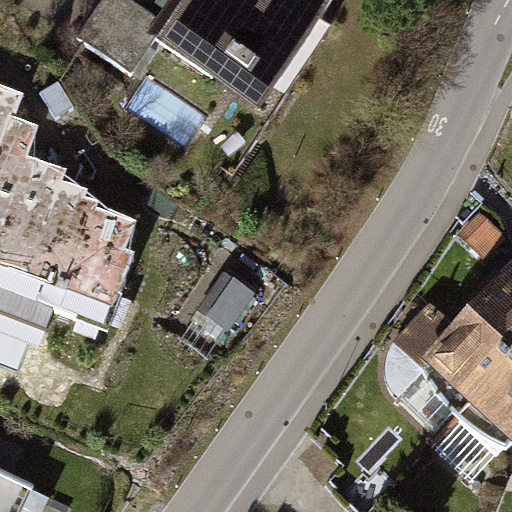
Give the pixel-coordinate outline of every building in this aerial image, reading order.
[(335,0),(171,0),(158,20),(127,0),(103,0),(77,39),(132,76),(155,43),(259,113),(335,0)] [(23,97),(0,88),(0,272),(111,315),(132,258),(124,255),(134,229),(95,214),(97,209),(84,204),(87,197),(61,187),(66,174),(27,160),(38,130),(15,121),(23,97)] [(439,397),(459,420),(511,363),(511,284),(508,281),(456,335),(431,311),(404,340),(430,367),(424,374),(439,397)] [(511,363),(459,420),(481,438),(508,451),(511,446),(511,363)] [(32,494),(33,491),(0,475),(0,511),(44,511),(49,502),(32,494)]
